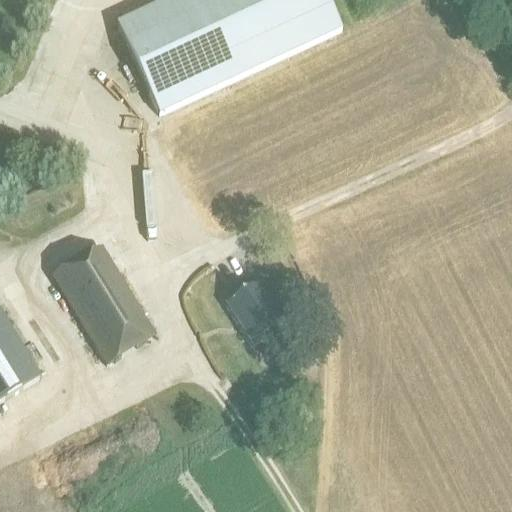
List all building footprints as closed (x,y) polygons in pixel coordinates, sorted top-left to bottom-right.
[(178,0),(118,28),(160,119),(342,35),(325,0),(178,0)] [(144,152),(160,145),(157,137),(140,144),(144,152)] [(147,176),(151,186),(174,177),(170,167),(147,176)] [(52,282),(106,369),(155,339),(101,252),(52,282)] [(226,308),(251,348),(284,328),(252,277),(225,294),(231,304),(226,308)] [(0,405),(40,381),(0,315),(0,405)] [(264,506),(281,497),(276,487),(258,496),(264,506)]
